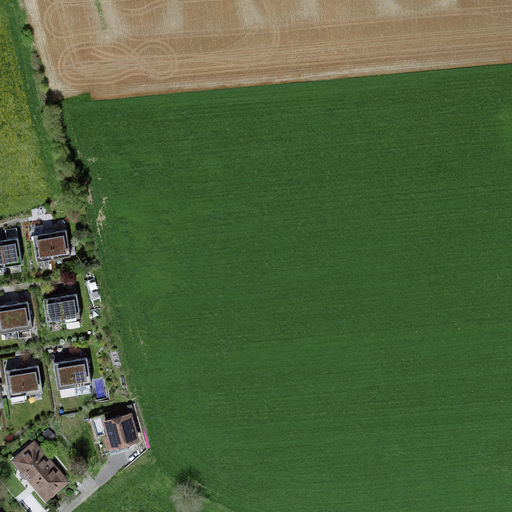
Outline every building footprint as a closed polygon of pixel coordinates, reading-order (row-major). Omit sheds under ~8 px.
[(67,229),(50,232),(54,258),(71,255),(67,229)] [(50,232),(33,235),(37,260),(54,258),(50,232)] [(18,238),(1,240),(5,265),(22,263),(18,238)] [(77,293),(60,296),(64,321),(81,319),(77,293)] [(60,296),(43,299),(48,324),(64,321),(60,296)] [(32,327),(28,301),(12,304),(16,329),(32,327)] [(0,331),(16,329),(12,304),(0,305),(0,331)] [(91,383),(87,357),(70,360),(75,385),(91,383)] [(75,385),(70,360),(54,362),(58,388),(75,385)] [(43,390),(39,365),(22,368),(26,393),(43,390)] [(26,393),(22,368),(5,370),(9,396),(26,393)] [(130,414),(105,421),(109,435),(113,434),(116,444),(137,438),(130,414)] [(34,444),(15,460),(21,467),(22,467),(35,481),(34,482),(46,497),(65,481),(53,466),(52,467),(43,457),(45,456),(34,444)]
